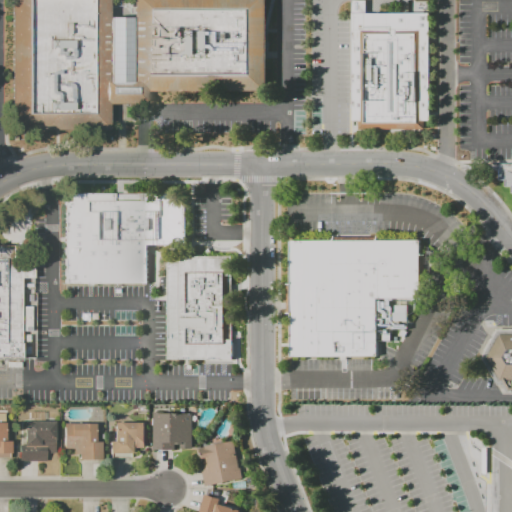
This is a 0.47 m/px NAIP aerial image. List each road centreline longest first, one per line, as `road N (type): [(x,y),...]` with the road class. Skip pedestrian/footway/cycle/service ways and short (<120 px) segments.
road 1 (residential): [(294,506),(263,405),(264,165)]
road 2 (residential): [(511,237),(472,193),(441,175),(398,165),(264,165)]
road 3 (residential): [(264,165),(49,165),(0,183)]
road 4 (residential): [(0,488),(168,489)]
